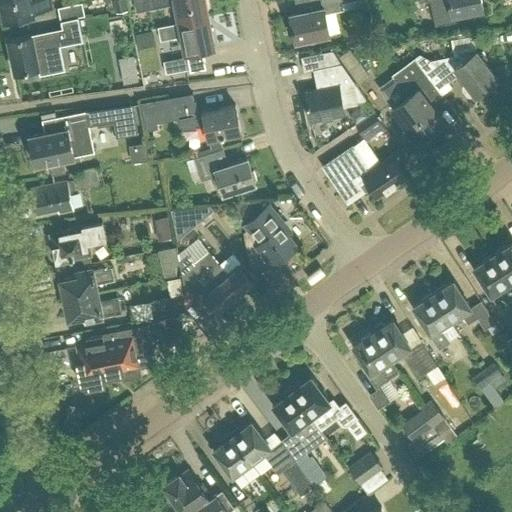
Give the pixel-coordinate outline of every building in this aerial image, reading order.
[(1,0),(5,18),(33,13),(32,9),(51,5),(50,0),(1,0)] [(205,0),(134,0),(136,9),(174,2),(178,21),(178,22),(209,16),(205,0)] [(295,39),(329,32),(325,11),(343,7),(342,2),(350,0),(317,0),(319,6),(290,12),(295,39)] [(430,0),(435,23),(456,19),(455,13),(483,7),(481,0),(430,0)] [(84,16),(82,2),(59,7),(61,21),(84,16)] [(178,21),(158,25),(160,38),(181,34),(184,52),(186,51),(187,56),(164,60),(166,72),(189,68),(190,70),(206,67),(202,48),(215,46),(209,16),(178,22),(178,21)] [(54,63),(49,40),(47,29),(31,33),(31,32),(9,36),(16,71),(54,63)] [(358,83),(370,74),(350,47),(339,55),(358,83)] [(429,58),(420,65),(437,88),(459,72),(465,81),(463,82),(462,87),(467,94),(472,94),(474,93),(475,94),(488,84),(489,84),(491,84),(495,81),(496,78),(498,77),(476,48),(462,58),(458,53),(429,58)] [(313,87),(305,89),(308,100),(306,100),(307,104),(308,104),(311,119),(345,112),(343,104),(358,101),(353,78),(341,61),(332,49),(319,51),(322,65),(321,66),(320,66),(323,82),(324,81),(325,85),(313,87)] [(322,65),(319,51),(298,56),(300,70),(320,66),(321,66),(322,65)] [(133,55),(120,57),(125,81),(137,78),(133,55)] [(417,139),(442,120),(426,97),(438,88),(437,88),(420,65),(416,60),(394,77),(398,83),(384,93),(394,106),(393,107),(417,139)] [(208,137),(240,130),(235,104),(198,111),(196,99),(194,100),(192,92),(141,101),(146,127),(158,125),(157,121),(178,117),(180,126),(205,123),(208,137)] [(63,157),(95,151),(89,125),(97,123),(98,125),(114,122),(116,136),(138,132),(132,102),(86,109),(56,115),(59,128),(29,134),(35,163),(49,160),(52,174),(66,171),(63,157)] [(365,132),(382,121),(376,112),(359,123),(365,132)] [(146,142),(131,145),(134,161),(149,159),(146,142)] [(367,170),(351,145),(322,164),(347,201),(371,185),(377,195),(406,175),(392,154),(367,170)] [(216,150),(194,157),(202,180),(218,174),(224,192),(240,186),(242,191),(254,187),(252,182),(255,181),(254,178),(256,178),(253,169),(252,170),(247,157),(229,163),(223,147),(216,150)] [(184,171),(193,168),(186,149),(178,152),(184,171)] [(68,179),(32,186),(35,199),(32,200),(33,208),(37,207),(38,212),(59,207),(59,211),(74,208),(70,189),(76,188),(74,178),(68,179)] [(270,208),(243,230),(246,250),(249,259),(256,268),(269,257),(274,263),(296,244),(287,233),(289,232),(281,222),(270,208)] [(168,216),(156,218),(158,240),(171,238),(168,216)] [(105,236),(101,220),(83,224),(83,223),(71,226),(71,228),(51,233),(56,259),(89,252),(87,240),(105,236)] [(511,240),(494,252),(511,281),(511,240)] [(163,274),(176,272),(174,263),(179,262),(175,244),(157,248),(163,274)] [(197,256),(193,260),(187,253),(179,260),(184,287),(185,288),(194,299),(203,292),(218,310),(243,289),(253,280),(252,280),(255,277),(241,260),(238,263),(237,262),(229,269),(227,271),(219,262),(219,261),(217,263),(206,249),(197,256)] [(473,266),(491,293),(501,310),(509,304),(511,307),(511,306),(511,281),(494,252),(473,266)] [(65,298),(97,291),(96,282),(113,278),(111,266),(106,267),(106,264),(92,267),(76,270),(77,275),(61,279),(65,298)] [(433,292),(453,322),(464,315),(462,312),(471,306),(453,279),(433,292)] [(97,291),(65,298),(69,317),(85,314),(86,319),(102,315),(115,312),(115,309),(120,308),(117,296),(99,300),(97,291)] [(460,333),(453,322),(433,292),(413,305),(440,346),(460,333)] [(153,317),(186,310),(183,293),(150,300),(153,317)] [(181,314),(156,319),(160,340),(185,335),(181,314)] [(392,361),(393,361),(402,354),(416,376),(437,363),(420,338),(410,344),(393,317),(373,330),(392,361)] [(123,376),(140,373),(139,365),(155,362),(148,324),(86,336),(87,342),(78,344),(81,361),(77,361),(81,383),(87,386),(104,383),(103,380),(123,376)] [(397,369),(393,361),(392,361),(373,330),(352,343),(370,370),(368,372),(378,388),(370,393),(378,406),(389,399),(379,383),(388,377),(387,375),(397,369)] [(491,380),(502,373),(493,361),(482,368),(491,380)] [(481,388),(491,380),(482,368),(472,376),(481,388)] [(321,427),(321,426),(337,415),(343,423),(348,423),(357,416),(346,401),(340,405),(333,397),(330,400),(311,374),(302,381),(300,378),(290,386),(321,427)] [(511,381),(479,402),(485,412),(511,394),(511,381)] [(327,434),(321,426),(321,427),(290,386),(280,394),(282,397),(273,403),(292,430),(281,438),(314,482),(326,474),(311,454),(309,456),(305,450),(327,434)] [(426,410),(425,411),(433,422),(432,422),(444,438),(455,431),(443,414),(435,403),(426,410)] [(426,410),(424,408),(404,422),(414,436),(416,434),(427,450),(435,444),(444,438),(432,422),(433,422),(425,411),(426,410)] [(66,413),(63,423),(78,426),(80,416),(66,413)] [(462,468),(502,439),(487,418),(447,447),(462,468)] [(314,482),(281,438),(272,445),(252,419),(243,425),(241,423),(230,431),(252,460),(264,451),(275,466),(283,460),(304,490),(314,482)] [(233,474),(252,460),(230,431),(221,438),(223,441),(214,448),(233,474)] [(362,481),(384,465),(372,448),(349,464),(362,481)] [(197,480),(190,469),(181,475),(179,472),(164,483),(184,510),(188,507),(191,511),(224,511),(234,505),(220,484),(210,491),(200,478),(197,480)] [(157,501),(162,511),(133,511),(130,508),(124,511),(164,511),(158,501),(157,501)]
